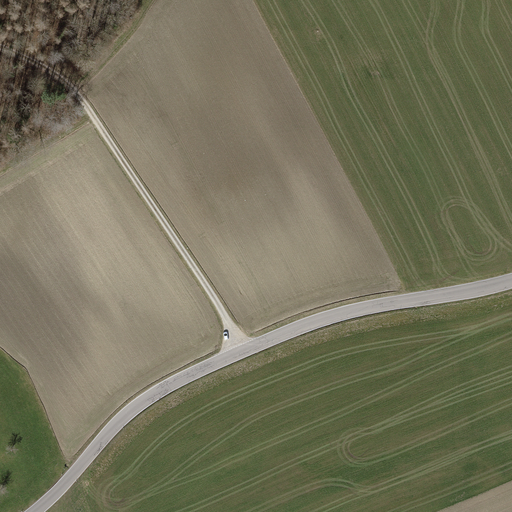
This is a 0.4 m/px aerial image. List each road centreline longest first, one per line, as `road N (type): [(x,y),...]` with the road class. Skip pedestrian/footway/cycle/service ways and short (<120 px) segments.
road 1 (tertiary): [(30,511),(127,410),(241,348),(347,310),(511,278)]
road 2 (track): [(0,47),(63,76),(101,121),(241,348)]
